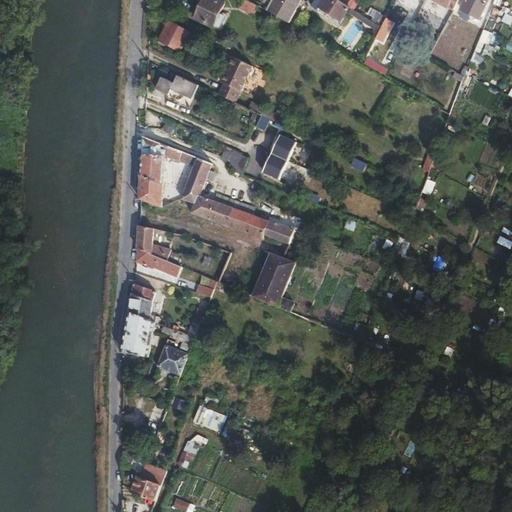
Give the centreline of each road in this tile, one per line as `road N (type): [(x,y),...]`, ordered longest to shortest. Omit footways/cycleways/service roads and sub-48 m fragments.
road 1 (residential): [(117,511),(116,357),(140,0)]
road 2 (track): [(511,150),(364,511)]
